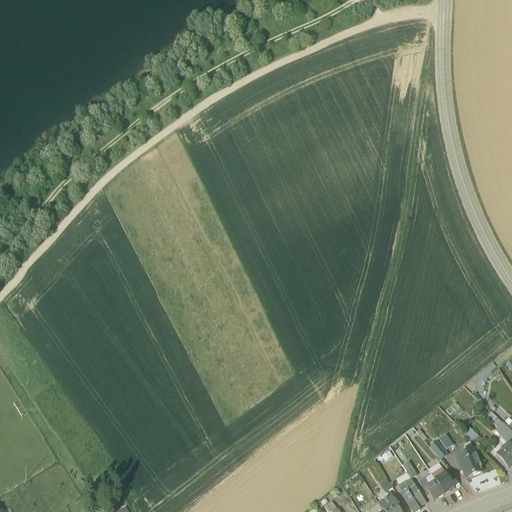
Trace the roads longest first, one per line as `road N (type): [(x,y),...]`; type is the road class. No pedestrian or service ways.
road 1 (track): [(0,297),(122,169),(190,116),(379,22),(443,15)]
road 2 (track): [(0,259),(71,175),(183,89),(361,0)]
road 3 (tertiary): [(511,285),(470,207),(450,145),(444,0)]
